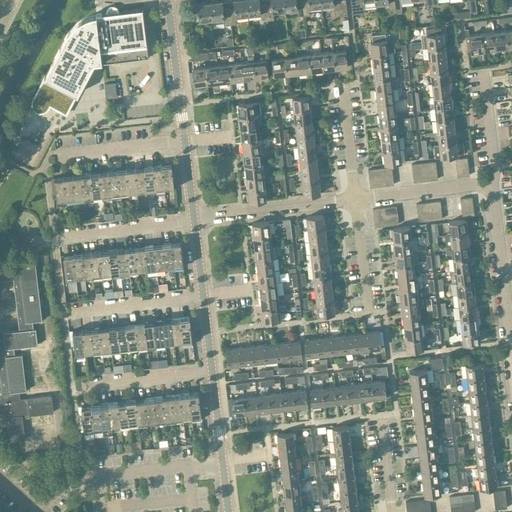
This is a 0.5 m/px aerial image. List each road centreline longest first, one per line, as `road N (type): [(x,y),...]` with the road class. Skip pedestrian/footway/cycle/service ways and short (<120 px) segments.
road 1 (residential): [(223,461),(81,478),(61,485),(36,511)]
road 2 (residential): [(511,371),(490,183)]
road 3 (residential): [(193,220),(355,200)]
road 4 (tertiary): [(184,142),(167,0)]
road 5 (residential): [(71,387),(211,368)]
road 6 (residential): [(355,200),(490,183)]
road 7 (residential): [(63,234),(193,220)]
road 8 (residential): [(72,310),(202,296)]
road 9 (residential): [(54,155),(184,142)]
